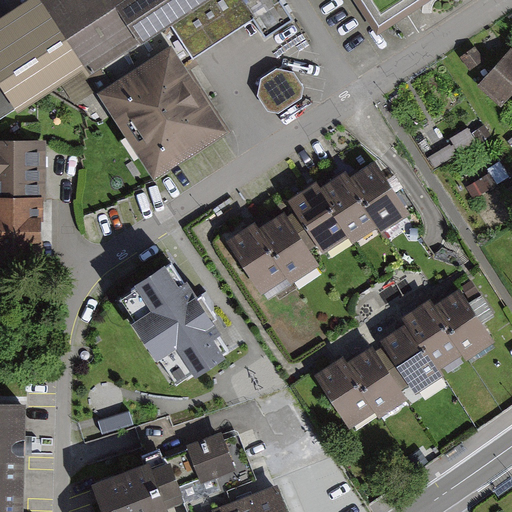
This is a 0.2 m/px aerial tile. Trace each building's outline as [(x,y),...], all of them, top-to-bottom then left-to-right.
[(313,27),(295,0),(47,0),(0,31),(0,61),(33,111),(101,67),(107,77),(163,41),(169,50),(196,33),(217,64),(278,24),(290,42),(313,27)] [(359,0),(382,33),(431,0),(359,0)] [(175,179),(246,133),(189,45),(118,90),(175,179)] [(474,83),(502,111),(511,100),(511,48),(510,47),(474,83)] [(275,116),(308,96),(288,64),(255,85),(275,116)] [(0,121),(16,111),(0,85),(0,121)] [(59,141),(3,143),(5,197),(61,195),(59,141)] [(396,158),(365,176),(397,230),(428,212),(396,158)] [(340,190),(371,244),(397,230),(365,176),(340,190)] [(340,190),(306,209),(338,264),(371,244),(340,190)] [(61,195),(5,197),(6,248),(63,247),(61,195)] [(275,227),(306,282),(338,264),(306,209),(275,227)] [(248,242),(280,297),(306,282),(275,227),(248,242)] [(226,356),(170,270),(119,304),(176,390),(226,356)] [(511,339),(484,292),(453,310),(484,364),(511,348),(511,339)] [(428,324),(459,379),(484,364),(453,310),(428,324)] [(428,324),(394,343),(426,398),(459,379),(428,324)] [(363,361),(394,416),(426,398),(394,343),(363,361)] [(336,377),(368,431),(394,416),(363,361),(336,377)] [(0,511),(27,511),(30,406),(0,405),(0,511)] [(105,432),(135,424),(132,414),(102,422),(105,432)] [(234,432),(199,448),(215,484),(250,469),(234,432)] [(126,486),(136,511),(174,511),(194,504),(178,465),(126,486)] [(301,511),(295,493),(242,511),(301,511)]
